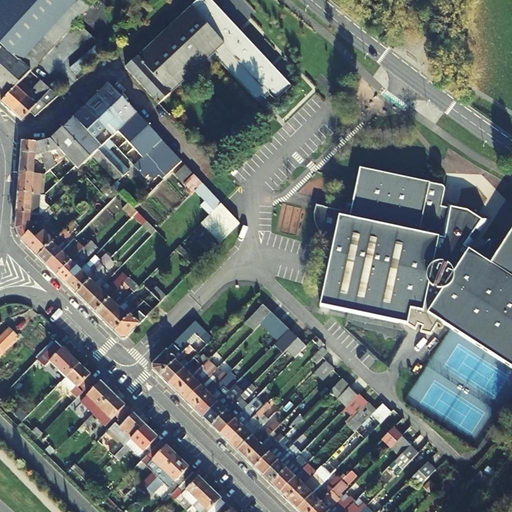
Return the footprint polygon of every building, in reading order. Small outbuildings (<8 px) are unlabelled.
[(0,0),(0,42),(22,62),(80,0),(0,0)] [(80,0),(22,62),(30,70),(95,0),(80,0)] [(199,0),(196,4),(191,9),(199,18),(210,7),(203,0),(199,0)] [(210,7),(199,18),(223,44),(235,57),(241,64),(256,50),(213,4),(210,7)] [(199,18),(191,9),(125,68),(158,104),(210,56),(212,54),(223,44),(199,18)] [(22,62),(0,42),(0,94),(5,99),(15,86),(23,78),(27,74),(30,70),(22,62)] [(235,57),(223,44),(212,54),(225,67),(235,57)] [(256,50),(241,64),(277,103),(283,97),(280,95),(289,87),(256,50)] [(27,74),(37,84),(41,80),(30,70),(27,74)] [(34,88),(37,84),(27,74),(23,78),(34,88)] [(41,80),(37,84),(40,87),(36,92),(42,98),(50,89),(41,80)] [(108,84),(96,95),(124,125),(136,114),(108,84)] [(26,96),(15,86),(5,99),(1,103),(12,112),(26,96)] [(33,115),(57,96),(50,89),(42,98),(36,105),(30,112),(33,115)] [(96,95),(84,107),(112,136),(124,125),(96,95)] [(26,96),(12,112),(22,120),(22,121),(23,119),(30,112),(36,105),(26,96)] [(84,107),(61,129),(89,158),(91,157),(97,151),(112,136),(84,107)] [(97,151),(123,178),(161,141),(136,114),(124,125),(112,136),(97,151)] [(50,139),(59,149),(78,169),(89,158),(61,129),(51,139),(50,139)] [(22,153),(35,155),(37,155),(41,154),(52,151),(59,149),(50,139),(37,142),(22,141),(22,153)] [(46,173),(55,164),(52,151),(41,154),(46,173)] [(123,178),(97,151),(91,157),(117,184),(123,178)] [(22,153),(20,173),(33,173),(35,155),(22,153)] [(172,171),(181,161),(176,156),(167,165),(172,171)] [(188,182),(194,176),(185,166),(176,175),(185,185),(188,182)] [(488,220),(469,208),(452,204),(450,209),(447,208),(449,195),(445,188),(362,169),(361,174),(354,206),(349,205),(348,208),(348,212),(318,205),(318,204),(315,213),(315,219),(317,225),(319,230),(323,235),(329,239),(335,241),(320,306),(406,326),(415,331),(419,324),(423,326),(420,333),(430,336),(439,323),(452,332),(511,370),(511,229),(510,233),(507,237),(503,239),(502,237),(487,243),(487,242),(470,252),(468,251),(488,220)] [(33,173),(20,173),(18,192),(40,194),(41,174),(33,173)] [(202,184),(194,176),(188,182),(196,190),(201,185),(202,184)] [(196,190),(194,192),(203,202),(200,205),(209,215),(221,204),(202,184),(201,185),(196,190)] [(40,194),(18,192),(16,214),(39,214),(40,194)] [(121,210),(130,220),(137,213),(128,203),(121,210)] [(227,210),(221,204),(209,215),(202,223),(209,230),(227,210)] [(239,223),(227,210),(209,230),(221,242),(239,223)] [(19,237),(21,240),(38,223),(45,216),(43,214),(39,214),(16,214),(15,226),(19,237)] [(37,257),(52,241),(42,232),(44,230),(38,223),(21,240),(37,257)] [(47,266),(61,252),(57,248),(65,240),(64,239),(68,235),(64,230),(52,241),(37,257),(47,266)] [(83,249),(57,276),(66,284),(85,265),(80,260),(94,245),(91,241),(83,249)] [(57,276),(83,249),(78,244),(66,256),(61,252),(47,266),(57,276)] [(76,295),(102,267),(98,263),(91,270),(85,265),(66,284),(76,295)] [(86,304),(100,289),(95,284),(106,271),(102,267),(76,295),(86,304)] [(96,313),(129,279),(123,273),(109,288),(105,284),(100,289),(86,304),(96,313)] [(96,313),(104,322),(124,302),(119,297),(128,288),(133,293),(138,288),(129,279),(96,313)] [(161,303),(166,297),(157,288),(151,294),(161,303)] [(143,302),(151,294),(145,289),(128,307),(124,302),(104,322),(114,331),(133,312),(143,302)] [(151,294),(143,302),(146,304),(136,315),(133,312),(114,331),(124,341),(161,303),(151,294)] [(167,318),(174,309),(166,302),(159,311),(167,318)] [(253,330),(259,324),(270,312),(261,304),(244,322),(253,330)] [(270,312),(259,324),(268,333),(280,321),(270,312)] [(180,355),(184,351),(180,348),(194,334),(198,339),(205,332),(194,321),(152,364),(152,368),(160,376),(175,361),(180,355)] [(288,330),(280,321),(268,333),(277,341),(288,330)] [(0,352),(18,334),(9,326),(0,335),(0,352)] [(213,335),(218,330),(215,327),(210,332),(213,335)] [(288,330),(277,341),(285,349),(296,338),(288,330)] [(286,350),(294,358),(305,347),(297,339),(286,350)] [(55,342),(37,360),(44,367),(49,361),(65,376),(78,363),(55,342)] [(326,353),(320,347),(311,357),(316,362),(326,353)] [(188,364),(180,355),(175,361),(183,369),(188,364)] [(315,370),(324,379),(334,369),(325,360),(315,370)] [(160,376),(168,384),(183,369),(175,361),(160,376)] [(183,369),(168,384),(177,393),(203,366),(198,361),(187,373),(183,369)] [(95,379),(78,363),(65,376),(60,383),(76,398),(95,379)] [(194,409),(235,367),(232,363),(211,384),(207,380),(200,386),(187,400),(186,401),(194,409)] [(177,393),(186,401),(187,400),(200,386),(207,380),(213,373),(204,364),(203,366),(177,393)] [(218,402),(226,394),(221,388),(239,370),(235,367),(194,409),(203,418),(218,402)] [(342,394),(349,387),(350,386),(341,378),(334,386),(342,394)] [(95,412),(99,409),(112,394),(100,382),(81,402),(89,410),(93,414),(95,412)] [(357,396),(349,387),(342,394),(338,398),(347,407),(357,396)] [(112,394),(99,409),(111,420),(125,406),(112,394)] [(347,407),(344,410),(352,418),(366,403),(358,395),(357,396),(347,407)] [(212,427),(237,400),(234,397),(223,408),(218,402),(203,418),(212,427)] [(228,443),(267,402),(263,399),(244,418),(240,414),(235,420),(220,435),(228,443)] [(220,435),(235,420),(231,415),(241,404),(237,400),(212,427),(220,435)] [(258,429),(263,424),(258,419),(270,405),(267,402),(228,443),(237,451),(258,429)] [(375,412),(366,403),(352,418),(346,424),(355,433),(375,412)] [(129,409),(110,429),(122,439),(110,452),(114,457),(145,425),(129,409)] [(85,423),(93,414),(89,410),(80,418),(85,423)] [(95,412),(93,414),(85,423),(89,427),(99,416),(95,412)] [(247,459),(280,425),(277,421),(264,434),(258,429),(237,451),(246,460),(247,459)] [(247,459),(246,460),(254,468),(280,442),(289,432),(281,424),(280,425),(247,459)] [(145,425),(114,457),(119,461),(131,449),(138,456),(142,452),(143,452),(147,449),(150,452),(161,441),(145,425)] [(36,428),(32,432),(39,437),(42,433),(36,428)] [(390,448),(401,436),(393,428),(381,440),(390,448)] [(409,445),(401,436),(390,448),(398,456),(409,445)] [(150,452),(142,461),(153,472),(143,483),(138,487),(142,491),(176,455),(161,441),(150,452)] [(280,442),(254,468),(262,476),(288,450),(280,442)] [(409,445),(398,456),(393,461),(402,469),(418,453),(409,445)] [(262,476),(272,485),(273,483),(297,459),(288,450),(262,476)] [(176,455),(142,491),(147,495),(152,491),(153,491),(161,483),(168,490),(167,490),(171,494),(193,471),(176,455)] [(280,493),(294,477),(290,472),(300,462),(297,459),(273,483),(272,485),(280,493)] [(427,462),(409,480),(417,488),(435,470),(427,462)] [(89,483),(92,480),(76,464),(72,468),(89,483)] [(280,493),(288,501),(314,475),(315,474),(306,465),(294,477),(280,493)] [(464,477),(454,468),(445,477),(456,487),(464,477)] [(193,471),(171,494),(176,499),(181,494),(192,505),(209,487),(193,471)] [(483,488),(490,479),(481,472),(474,480),(483,488)] [(297,510),(312,494),(307,489),(317,478),(314,475),(288,501),(297,510)] [(327,511),(329,510),(339,500),(336,497),(343,489),(338,484),(330,492),(310,511),(327,511)] [(217,511),(226,503),(209,487),(192,505),(199,511),(217,511)] [(299,511),(310,511),(330,492),(326,488),(316,498),(312,494),(297,510),(299,511)] [(343,511),(353,503),(354,501),(350,498),(335,511),(330,511),(329,510),(327,511),(343,511)] [(360,511),(361,511),(353,503),(343,511),(360,511)]
